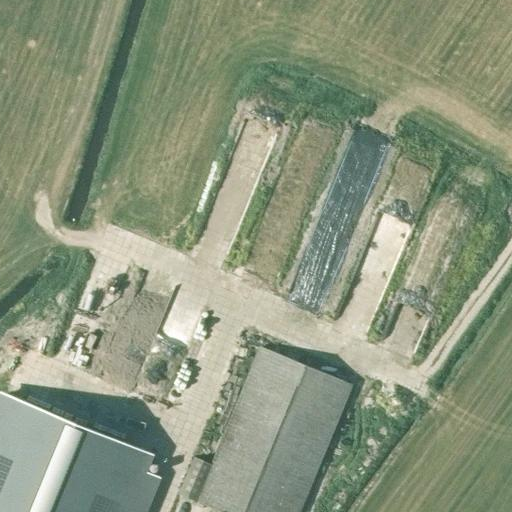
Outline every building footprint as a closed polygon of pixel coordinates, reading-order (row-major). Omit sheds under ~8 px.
[(292,135),(272,189),(280,192),(265,231),(289,240),(324,147),(292,135)] [(253,177),(230,172),(227,188),(251,193),(253,177)] [(332,185),(309,249),(318,253),(307,284),(321,289),(355,194),(332,185)] [(460,227),(469,201),(440,191),(423,237),(437,242),(444,222),(460,227)] [(198,501),(197,501),(224,511),(300,511),(353,385),(261,347),(212,465),(194,458),(180,493),(198,501)] [(154,456),(0,393),(0,394),(0,511),(147,511),(162,478),(147,472),(154,456)]
